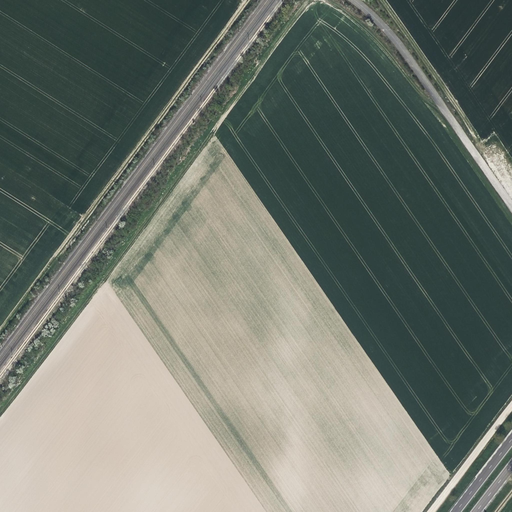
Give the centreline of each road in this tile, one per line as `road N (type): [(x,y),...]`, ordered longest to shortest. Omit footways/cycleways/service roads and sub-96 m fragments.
road 1 (track): [(282,0),(0,376)]
road 2 (unclassified): [(511,208),(415,68),(353,0)]
road 3 (unclassified): [(430,511),(511,405)]
